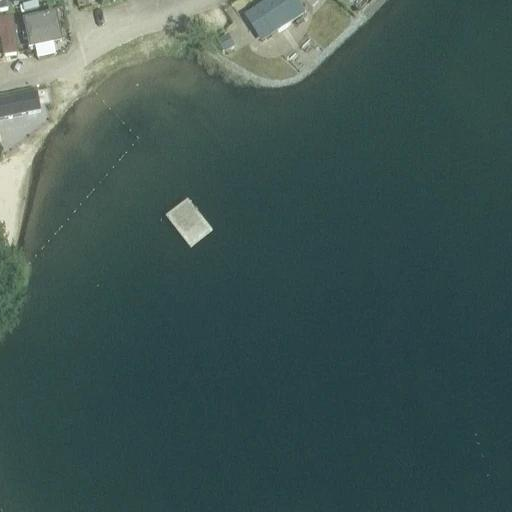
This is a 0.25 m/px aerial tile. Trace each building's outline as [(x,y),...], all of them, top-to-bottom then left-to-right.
[(0,0),(0,12),(10,10),(7,0),(0,0)] [(263,42),(307,15),(298,0),(269,0),(246,15),(263,42)] [(37,4),(19,8),(21,15),(24,14),(39,11),(37,4)] [(60,14),(28,17),(32,55),(64,52),(60,14)] [(0,18),(0,40),(2,40),(4,58),(20,56),(15,17),(0,18)] [(226,38),(217,43),(224,54),(233,49),(226,38)] [(37,96),(0,102),(0,123),(41,115),(37,96)]
